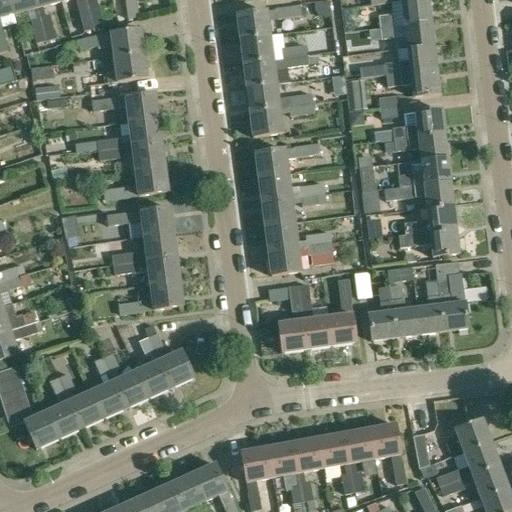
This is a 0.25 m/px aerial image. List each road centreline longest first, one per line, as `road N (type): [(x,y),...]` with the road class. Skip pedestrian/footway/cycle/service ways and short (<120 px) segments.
road 1 (residential): [(250,404),(195,0)]
road 2 (residential): [(511,289),(478,0)]
road 3 (tertiary): [(250,404),(511,376)]
road 4 (tertiary): [(18,511),(250,404)]
